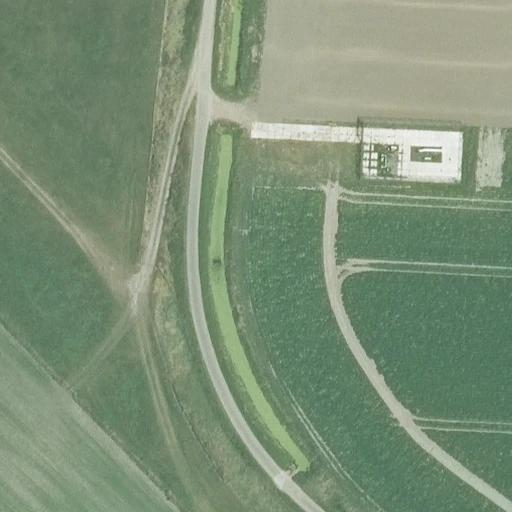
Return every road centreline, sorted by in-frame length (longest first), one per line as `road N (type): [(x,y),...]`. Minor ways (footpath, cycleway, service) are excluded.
road 1 (unclassified): [(208,0),(192,219),(195,306),(214,375),(250,446),(315,511)]
road 2 (track): [(38,399),(121,334),(142,284),(189,94),(204,70)]
